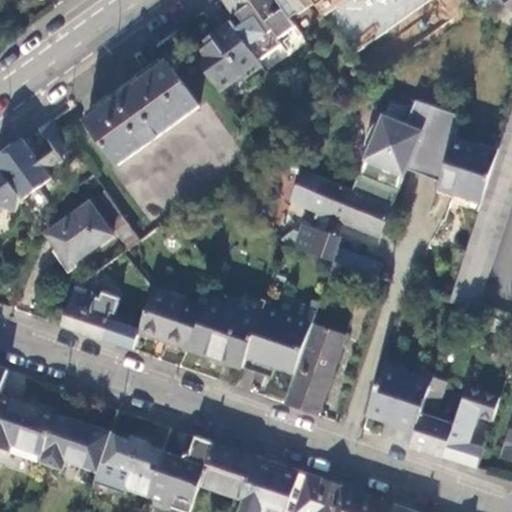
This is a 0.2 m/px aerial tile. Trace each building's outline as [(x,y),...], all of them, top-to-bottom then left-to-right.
[(295,25),(292,21),(285,10),(277,0),(225,0),(239,20),(242,18),(247,26),(240,32),(260,61),(282,44),(278,37),(295,25)] [(292,21),(318,2),(317,1),(316,0),(290,0),(293,4),(285,10),(292,21)] [(316,0),(317,1),(328,15),(347,0),(355,0),(356,1),(356,0),(316,0)] [(505,0),(497,0),(488,7),(496,17),(510,6),(505,0)] [(511,8),(510,6),(496,17),(499,22),(511,11),(511,8)] [(264,66),(260,61),(240,32),(232,21),(209,37),(213,42),(194,55),(219,90),(238,77),(241,82),(264,66)] [(143,240),(264,154),(221,93),(202,107),(168,61),(87,119),(120,166),(100,180),(143,240)] [(462,118),(416,101),(407,128),(384,119),(382,122),(376,126),(373,130),(369,135),(367,139),(365,149),(367,154),(367,159),(353,191),(359,194),(392,208),(407,173),(439,184),(454,142),(462,118)] [(450,302),(476,312),(511,199),(511,111),(497,157),(482,204),(450,302)] [(18,159),(12,150),(0,158),(0,168),(18,193),(37,178),(40,184),(50,178),(46,172),(62,161),(47,139),(18,159)] [(438,188),(482,204),(497,157),(454,142),(439,184),(438,188)] [(0,181),(18,208),(22,199),(18,193),(0,168),(0,181)] [(309,173),(304,186),(319,192),(324,179),(309,173)] [(353,191),(324,179),(319,192),(311,210),(345,224),(359,194),(353,191)] [(18,208),(0,181),(0,209),(1,209),(15,214),(18,208)] [(379,238),(392,208),(359,194),(345,224),(379,238)] [(48,235),(71,267),(113,236),(90,205),(48,235)] [(291,217),(275,231),(287,247),(299,251),(304,238),(335,249),(336,248),(340,238),(305,221),(291,217)] [(330,261),(335,249),(304,238),(299,251),(330,261)] [(336,248),(335,249),(330,261),(334,262),(379,277),(384,265),(336,248)] [(379,277),(334,262),(329,277),(364,290),(361,300),(373,304),(382,278),(379,277)] [(188,350),(210,302),(160,284),(142,333),(188,350)] [(97,295),(76,288),(62,326),(81,333),(103,340),(111,320),(91,312),(96,297),(97,295)] [(132,290),(122,308),(133,314),(143,296),(132,290)] [(91,312),(111,320),(114,312),(116,313),(121,299),(103,292),(101,298),(96,297),(91,312)] [(261,319),(210,302),(188,350),(243,369),(247,358),(261,319)] [(296,320),(265,309),(261,319),(247,358),(276,368),(294,375),(312,325),(316,315),(300,309),(296,320)] [(127,317),(116,313),(114,312),(111,320),(103,340),(117,345),(127,317)] [(510,337),(511,331),(511,324),(492,317),(488,329),(510,337)] [(294,375),(284,404),(301,409),(318,415),(345,337),(312,325),(294,375)] [(243,369),(272,379),(276,368),(247,358),(243,369)] [(386,360),(368,416),(389,425),(385,438),(412,447),(434,379),(435,377),(420,372),(411,376),(406,367),(386,360)] [(0,396),(1,395),(9,370),(0,366),(0,396)] [(460,412),(444,407),(452,385),(434,379),(412,447),(427,452),(445,459),(460,412)] [(501,400),(468,389),(460,412),(445,459),(457,462),(474,467),(479,448),(470,445),(478,421),(472,419),(473,416),(493,423),(501,400)] [(1,395),(0,396),(0,449),(10,453),(13,445),(44,456),(57,415),(1,395)] [(57,415),(44,456),(42,461),(67,468),(70,458),(100,469),(103,459),(112,434),(57,415)] [(137,443),(112,434),(103,459),(135,470),(130,486),(152,494),(166,454),(167,451),(152,447),(153,442),(139,438),(137,443)] [(166,454),(152,494),(151,498),(148,507),(162,511),(164,511),(170,510),(177,511),(192,511),(203,484),(217,443),(206,439),(194,443),(190,455),(181,459),(166,454)] [(217,443),(203,484),(245,499),(260,458),(234,449),(217,443)] [(245,499),(240,511),(288,511),(290,509),(302,473),(278,464),(260,458),(245,499)] [(94,485),(126,495),(128,490),(130,486),(135,470),(103,459),(100,469),(94,485)] [(302,473),(290,509),(296,511),(295,511),(334,511),(344,487),(320,479),(302,473)] [(128,490),(151,498),(152,494),(130,486),(128,490)] [(344,487),(334,511),(394,511),(397,506),(359,493),(344,487)]
